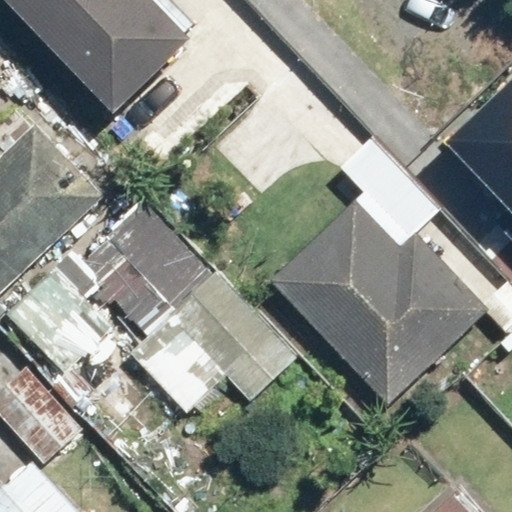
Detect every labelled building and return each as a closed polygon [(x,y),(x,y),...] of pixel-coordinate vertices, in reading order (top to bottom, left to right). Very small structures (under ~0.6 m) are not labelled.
[(11,0),(116,104),(194,28),(166,0),(11,0)] [(445,0),(308,0),(367,68),(445,0)] [(511,111),(439,180),(511,257),(511,111)] [(0,289),(107,193),(41,121),(0,157),(0,289)] [(361,202),(273,282),(388,407),(491,314),(417,233),(402,247),(361,202)] [(100,292),(70,258),(8,316),(62,375),(107,334),(83,308),(100,292)] [(297,358),(218,271),(129,352),(186,415),(228,377),(249,401),(297,358)] [(29,367),(0,393),(0,394),(53,453),(83,426),(29,367)] [(75,511),(39,467),(0,498),(0,511),(75,511)] [(477,511),(456,490),(432,511),(477,511)]
